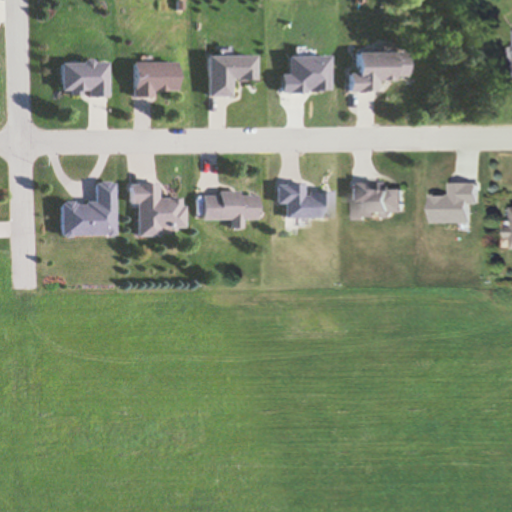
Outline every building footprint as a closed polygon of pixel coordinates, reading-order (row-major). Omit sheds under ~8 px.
[(373,92),(373,79),(402,78),(402,53),(353,53),(354,73),(345,74),(345,92),(373,92)] [(204,55),(204,96),(226,96),(226,79),(250,79),(250,55),(204,55)] [(103,62),(55,61),(55,96),(103,96),(103,62)] [(173,91),(173,62),(128,62),(128,97),(148,97),(148,91),(173,91)] [(377,181),(348,181),(349,203),(357,203),(357,215),(410,215),(410,187),(377,187),(377,181)] [(108,182),(87,183),(87,201),(53,201),(53,236),(108,236),(108,182)] [(178,227),(178,197),(151,197),(151,184),(122,183),(122,203),(131,203),(130,235),(152,236),(152,227),(178,227)] [(281,218),(330,218),(329,193),(300,193),(300,184),(272,184),(272,205),(281,205),(281,218)] [(224,229),(239,229),(239,220),(253,220),(253,193),(196,193),(196,220),(224,220),(224,229)]
